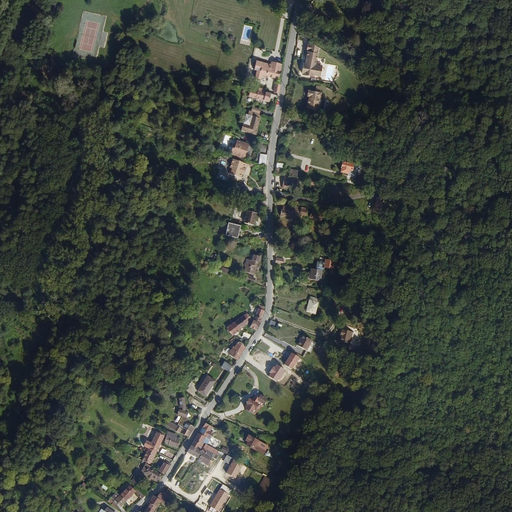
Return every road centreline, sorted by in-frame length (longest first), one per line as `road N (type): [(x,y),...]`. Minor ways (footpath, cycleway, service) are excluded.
road 1 (residential): [(296,0),(271,172),(270,304),(168,477),(133,511)]
road 2 (unknown): [(296,0),(285,12),(277,56),(256,59),(251,72),(255,80),(285,83)]
